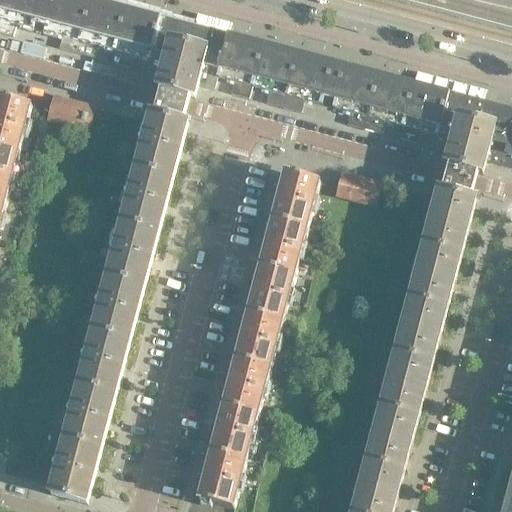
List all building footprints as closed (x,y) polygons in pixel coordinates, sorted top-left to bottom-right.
[(80,43),(91,0),(0,0),(0,21),(16,26),(34,31),(36,22),(41,24),(47,25),(44,34),(62,38),(80,43)] [(152,53),(161,18),(129,9),(93,0),(91,0),(80,43),(98,48),(115,52),(132,57),(150,62),(152,53)] [(189,47),(195,27),(193,26),(192,29),(163,21),(163,18),(161,18),(152,53),(168,57),(171,42),(189,47)] [(0,34),(13,38),(16,26),(0,21),(0,34)] [(217,79),(229,36),(227,35),(226,38),(197,30),(197,27),(195,27),(189,47),(208,52),(202,75),(217,79)] [(235,84),(245,43),(246,40),(229,36),(217,79),(234,83),(234,84),(235,84)] [(77,55),(80,43),(62,38),(59,50),(77,55)] [(253,88),(263,45),(246,40),(245,43),(235,84),(252,89),(253,88)] [(187,111),(190,98),(195,100),(202,75),(208,52),(189,47),(171,42),(168,57),(162,81),(159,90),(163,91),(160,103),(156,117),(153,116),(138,171),(174,180),(188,125),(184,124),(187,111)] [(95,60),(98,48),(80,43),(77,55),(95,60)] [(403,128),(414,85),(347,67),(297,54),(263,45),(253,88),(269,93),(305,102),(323,107),(325,98),(335,101),(333,110),(350,114),(347,126),(381,135),(384,123),(401,128),(403,128)] [(129,69),(132,57),(115,52),(111,64),(129,69)] [(249,100),(252,89),(235,84),(234,84),(231,96),(249,100)] [(437,137),(449,94),(414,85),(403,128),(419,132),(437,137)] [(302,114),(305,102),(269,93),(266,105),(302,114)] [(450,153),(459,118),(477,123),(483,103),(481,102),(480,105),(451,97),(451,95),(449,94),(437,137),(434,149),(450,153)] [(0,150),(20,156),(33,109),(0,99),(0,150)] [(62,126),(68,103),(55,99),(48,122),(62,126)] [(75,130),(81,106),(68,103),(62,126),(75,130)] [(494,127),(499,110),(485,106),(485,103),(483,103),(477,123),(494,127)] [(89,133),(95,110),(81,106),(75,130),(89,133)] [(511,113),(499,110),(494,127),(495,128),(486,163),(511,169),(511,113)] [(475,186),(479,174),(483,176),(486,163),(495,128),(494,127),(477,123),(459,118),(450,153),(447,166),(452,167),(449,179),(445,193),(440,192),(426,247),(462,256),(476,201),(472,200),(475,186)] [(416,144),(419,132),(403,128),(401,128),(398,140),(416,144)] [(0,199),(8,202),(20,156),(0,150),(0,199)] [(159,234),(174,180),(138,171),(124,225),(159,234)] [(350,202),(356,179),(343,175),(337,199),(350,202)] [(309,232),(321,185),(287,176),(274,223),(309,232)] [(362,205),(368,182),(356,179),(350,202),(362,205)] [(375,209),(381,186),(368,182),(362,205),(375,209)] [(0,232),(8,202),(0,199),(0,232)] [(296,278),(309,232),(274,223),(262,269),(296,278)] [(145,289),(159,234),(124,225),(109,279),(145,289)] [(447,311),(461,259),(462,256),(426,247),(412,301),(447,311)] [(284,324),(296,278),(262,269),(250,316),(284,324)] [(131,343),(145,289),(109,279),(95,333),(131,343)] [(433,365),(447,313),(447,311),(412,301),(397,355),(433,365)] [(272,371),(284,324),(250,316),(237,362),(272,371)] [(117,397),(131,343),(95,333),(81,387),(117,397)] [(419,419),(433,365),(397,355),(383,409),(419,419)] [(259,418),(272,371),(237,362),(225,409),(259,418)] [(102,451),(117,397),(81,387),(66,442),(102,451)] [(247,464),(259,418),(225,409),(213,455),(247,464)] [(404,473),(419,419),(383,409),(369,463),(404,473)] [(88,506),(97,470),(102,451),(66,442),(54,488),(52,497),(88,506)] [(235,511),(247,464),(213,455),(200,502),(235,511)] [(394,511),(404,473),(369,463),(355,511),(394,511)]
